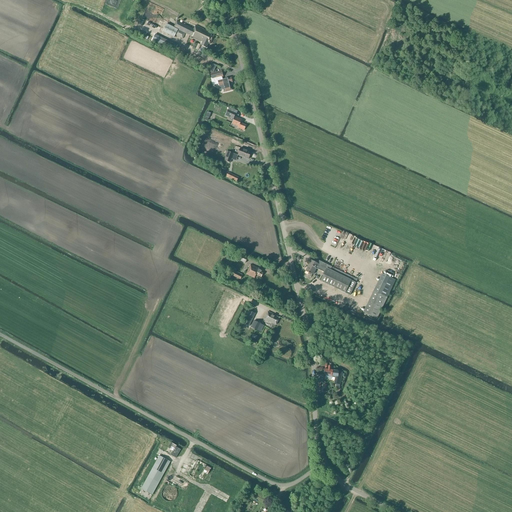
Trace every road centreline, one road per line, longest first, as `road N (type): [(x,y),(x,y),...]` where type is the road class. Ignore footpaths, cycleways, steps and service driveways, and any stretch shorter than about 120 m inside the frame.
road 1 (unclassified): [(324,463),(309,344),(224,0)]
road 2 (unclassified): [(324,463),(293,485),(261,478),(0,335)]
